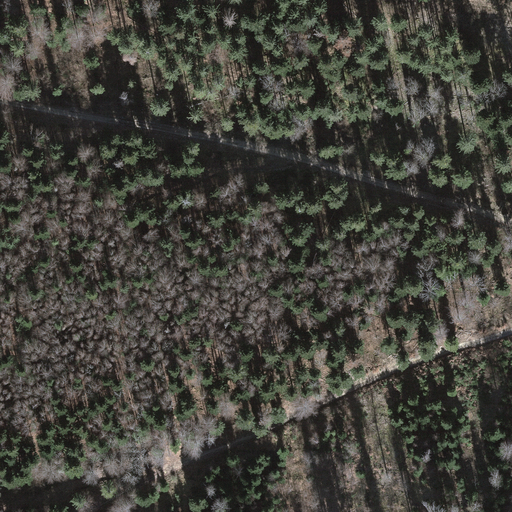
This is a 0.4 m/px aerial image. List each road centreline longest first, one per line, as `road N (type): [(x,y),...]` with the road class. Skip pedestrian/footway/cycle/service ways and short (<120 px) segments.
road 1 (track): [(0,98),(301,153),(511,211)]
road 2 (track): [(511,330),(372,378),(83,511)]
road 3 (track): [(0,254),(222,166),(301,153)]
road 4 (track): [(180,462),(100,468),(0,506)]
